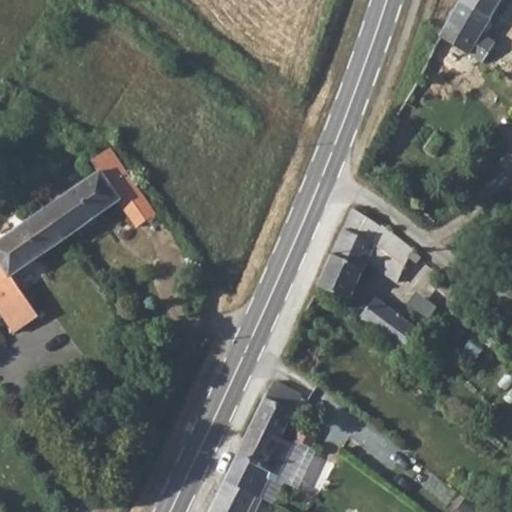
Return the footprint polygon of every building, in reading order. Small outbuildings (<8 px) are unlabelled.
[(472,0),(462,0),(441,36),(481,62),(495,42),(483,34),(496,14),(472,0)] [(472,0),(496,14),(504,0),(472,0)] [(99,173),(45,208),(65,238),(119,199),(139,226),(155,213),(109,149),(91,162),(99,173)] [(354,207),(317,285),(349,298),(385,227),(354,207)] [(65,238),(45,208),(0,239),(0,308),(15,331),(38,315),(12,275),(65,238)] [(398,238),(381,269),(397,279),(415,250),(398,238)] [(419,291),(410,303),(431,318),(440,306),(419,291)] [(376,297),(362,317),(406,352),(422,332),(376,297)] [(272,378),(224,480),(259,495),(268,478),(275,481),(293,448),(278,440),(302,393),(272,378)] [(304,423),(297,441),(311,448),(320,431),(304,423)] [(224,480),(209,511),(257,511),(265,499),(259,495),(224,480)]
